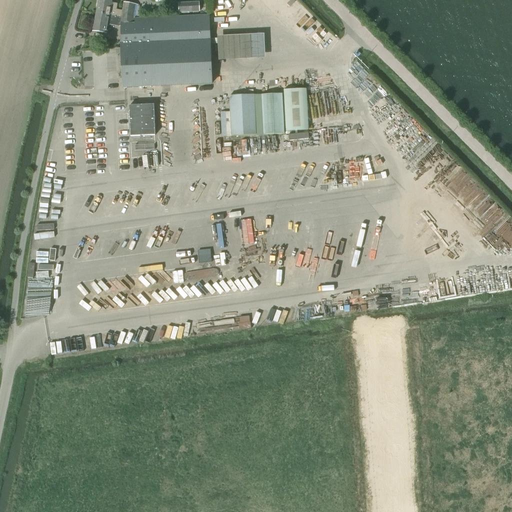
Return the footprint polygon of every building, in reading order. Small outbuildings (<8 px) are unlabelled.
[(98,0),(96,14),(121,18),(122,16),(135,18),(137,5),(124,3),(122,11),(116,10),(117,4),(111,3),(111,0),(98,0)] [(179,13),(199,12),(199,3),(179,4),(179,13)] [(135,19),(135,18),(122,16),(121,18),(96,14),(93,32),(106,34),(107,23),(121,25),(122,47),(122,71),(120,73),(120,77),(122,79),(123,89),(211,84),(208,16),(135,19)] [(260,32),(220,34),(222,55),(261,53),(260,32)] [(306,88),(284,89),(286,130),(308,129),(306,88)] [(282,93),(262,94),(263,135),(284,133),(282,93)] [(254,95),(229,96),(231,137),(255,135),(254,95)] [(154,105),(129,106),(130,137),(155,136),(154,105)] [(217,268),(193,271),(194,279),(218,276),(217,268)]
